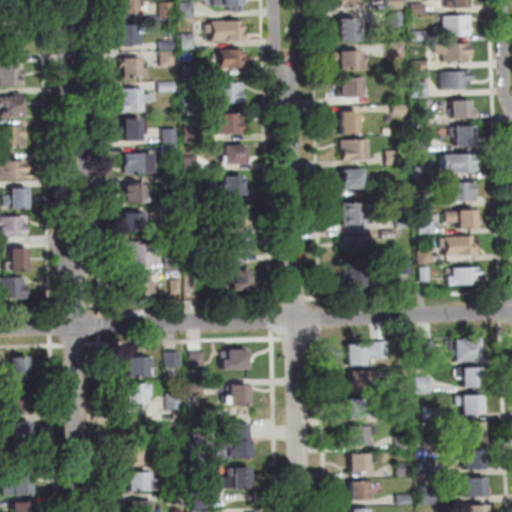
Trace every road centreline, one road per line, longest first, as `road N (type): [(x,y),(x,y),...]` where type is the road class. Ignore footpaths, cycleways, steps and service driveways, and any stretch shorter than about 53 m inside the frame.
road 1 (residential): [(511,312),(0,328)]
road 2 (residential): [(300,511),(290,65)]
road 3 (residential): [(80,511),(75,266)]
road 4 (residential): [(75,109),(63,117),(63,258),(75,266)]
road 5 (residential): [(75,266),(87,258),(84,117),(75,109)]
